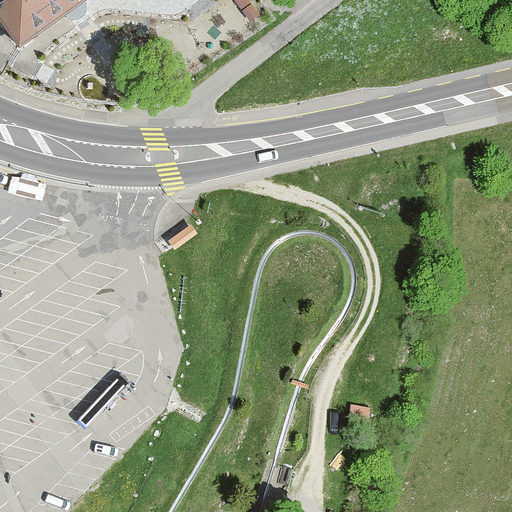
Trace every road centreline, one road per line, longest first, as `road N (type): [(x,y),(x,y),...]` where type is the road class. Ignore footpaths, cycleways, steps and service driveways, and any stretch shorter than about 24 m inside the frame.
road 1 (track): [(314,511),(325,383),(363,321),(372,265),(347,221),(325,204),(237,184),(231,150)]
road 2 (primary): [(511,89),(231,150),(127,157)]
road 3 (unclassified): [(127,157),(327,0)]
road 4 (primary): [(127,157),(51,147),(0,127)]
